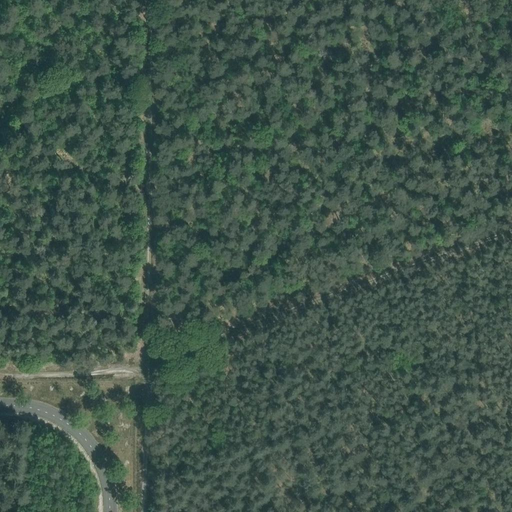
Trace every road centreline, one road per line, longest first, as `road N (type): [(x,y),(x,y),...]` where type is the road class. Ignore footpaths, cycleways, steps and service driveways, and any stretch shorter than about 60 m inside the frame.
road 1 (track): [(511,231),(147,369)]
road 2 (track): [(147,369),(150,0)]
road 3 (unclassified): [(110,511),(101,469),(77,430),(35,409),(0,405)]
road 4 (track): [(0,371),(147,369)]
road 5 (track): [(147,369),(148,511)]
